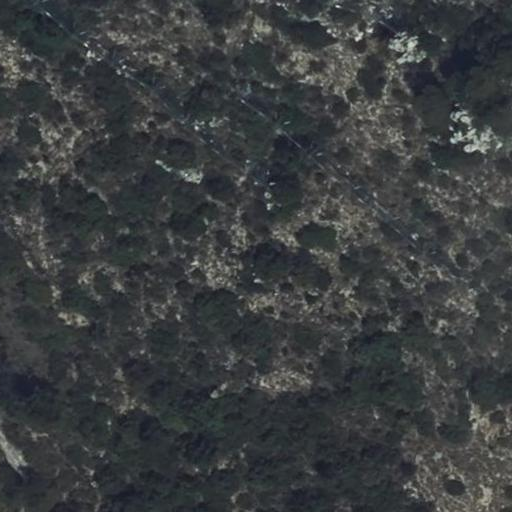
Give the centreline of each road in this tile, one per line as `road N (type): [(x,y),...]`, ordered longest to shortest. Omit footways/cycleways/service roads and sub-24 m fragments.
road 1 (motorway): [(0,434),(357,148),(511,46)]
road 2 (motorway): [(347,0),(0,283)]
